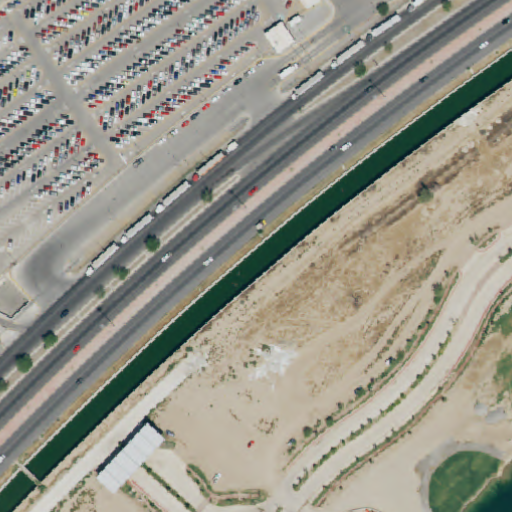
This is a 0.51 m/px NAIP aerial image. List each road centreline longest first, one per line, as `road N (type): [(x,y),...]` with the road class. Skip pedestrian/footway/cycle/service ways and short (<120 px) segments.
road 1 (trunk): [(0,459),(204,263),(511,24)]
road 2 (trunk): [(495,0),(272,166),(0,418)]
road 3 (secondary): [(438,0),(129,247),(0,374)]
